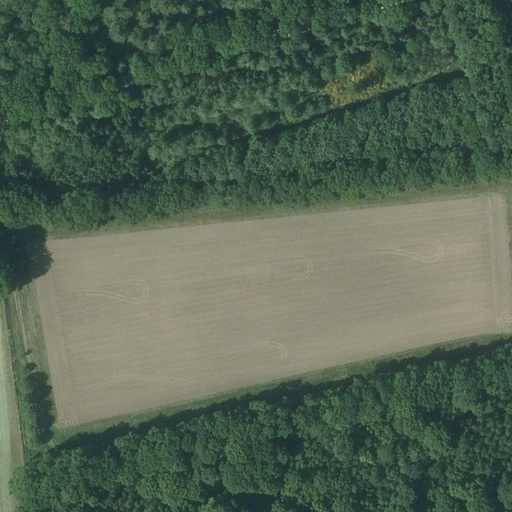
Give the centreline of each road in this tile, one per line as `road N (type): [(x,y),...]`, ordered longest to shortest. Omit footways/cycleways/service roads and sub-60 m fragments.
road 1 (track): [(0,210),(135,209),(511,165)]
road 2 (unclassified): [(0,119),(393,0)]
